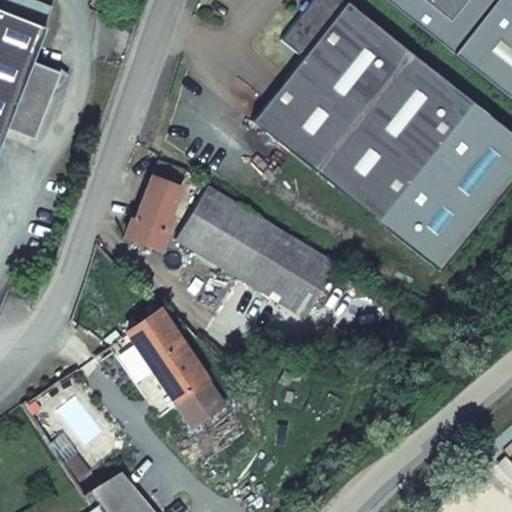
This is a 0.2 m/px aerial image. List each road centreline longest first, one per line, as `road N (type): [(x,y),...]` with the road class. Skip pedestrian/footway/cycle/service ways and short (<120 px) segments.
road 1 (residential): [(171,0),(64,287),(0,375)]
road 2 (residential): [(376,511),(511,380)]
